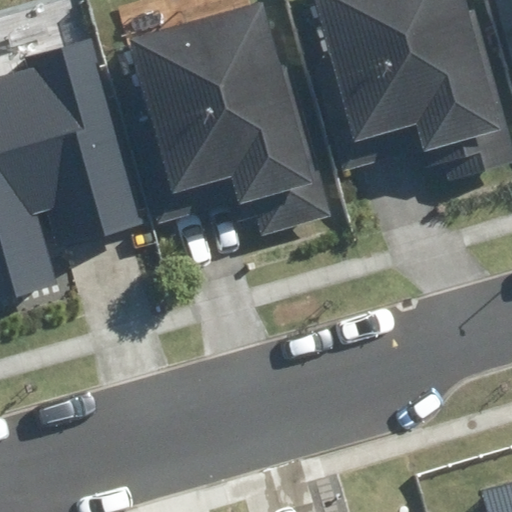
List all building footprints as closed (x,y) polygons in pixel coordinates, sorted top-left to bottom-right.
[(320,0),(361,140),(418,124),(428,158),(511,134),(472,0),(320,0)] [(511,0),(494,0),(511,60),(511,0)] [(133,47),(177,198),(232,182),(239,207),(259,202),(271,244),(337,224),(273,6),(133,47)] [(0,308),(62,292),(37,203),(84,190),(97,236),(143,223),(93,40),(24,59),(26,66),(0,73),(0,308)] [(511,511),(511,488),(490,495),(494,511),(511,511)]
